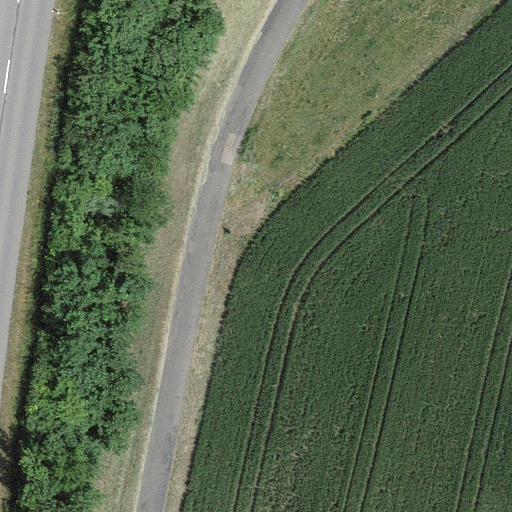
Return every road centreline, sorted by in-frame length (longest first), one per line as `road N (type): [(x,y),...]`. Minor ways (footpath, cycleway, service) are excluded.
road 1 (track): [(288,0),(214,151),(151,511)]
road 2 (primary): [(19,0),(0,133)]
